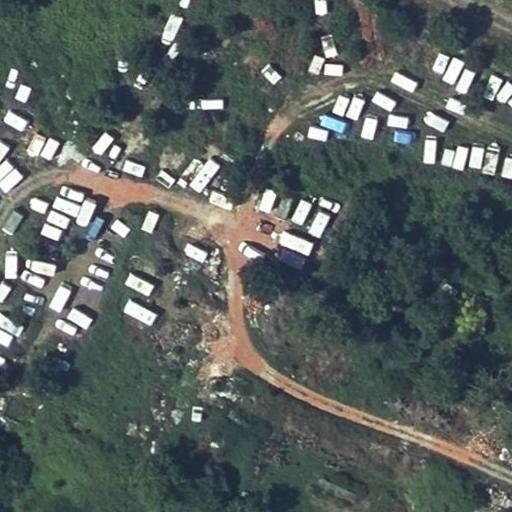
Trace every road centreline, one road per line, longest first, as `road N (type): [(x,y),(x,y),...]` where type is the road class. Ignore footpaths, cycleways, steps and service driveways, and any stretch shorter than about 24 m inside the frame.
road 1 (track): [(511,477),(301,392),(241,355),(236,237),(0,122)]
road 2 (track): [(236,237),(247,186),(275,124),(335,111),(372,84),(419,82),(511,124)]
road 3 (track): [(0,360),(22,369),(118,180)]
